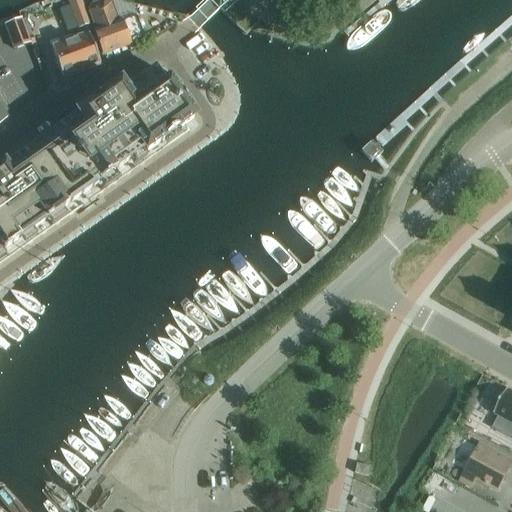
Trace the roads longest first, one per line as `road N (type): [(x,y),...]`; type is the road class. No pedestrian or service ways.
road 1 (tertiary): [(184,511),(186,460),(201,428),(360,271)]
road 2 (residential): [(0,142),(63,93),(194,23)]
road 3 (residential): [(0,276),(159,153)]
road 4 (tertiary): [(360,271),(511,145)]
road 5 (residential): [(360,271),(403,308),(511,371)]
